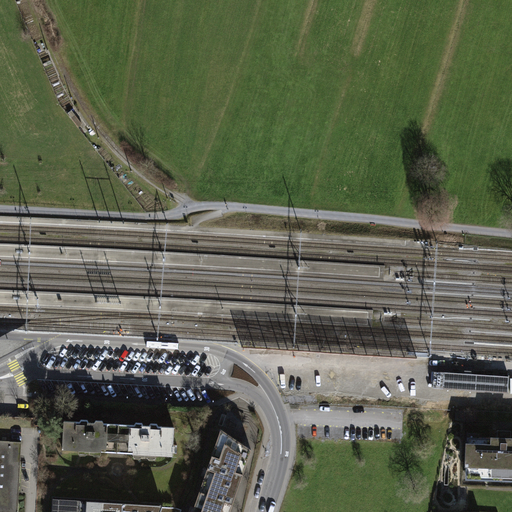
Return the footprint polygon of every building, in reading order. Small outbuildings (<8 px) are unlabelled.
[(0,358),(32,342),(0,339),(0,358)] [(510,376),(434,371),(433,387),(509,392),(510,376)] [(76,422),(64,421),(62,449),(79,450),(79,453),(80,455),(85,455),(86,454),(92,454),(93,456),(100,456),(101,455),(101,452),(134,454),(133,456),(134,458),(140,458),(141,457),(147,457),(148,458),(154,459),(155,458),(156,455),(173,456),(174,428),(162,427),(162,428),(158,428),(157,425),(151,425),(150,426),(143,426),(142,425),(136,424),(135,427),(104,425),(104,424),(102,421),(96,421),(95,423),(88,423),(87,421),(81,421),(80,423),(76,423),(76,422)] [(511,434),(471,433),(469,477),(511,479),(511,434)] [(22,438),(0,437),(0,509),(19,511),(22,438)] [(228,511),(246,461),(218,438),(191,511),(228,511)] [(54,493),(52,511),(158,511),(165,499),(54,493)]
